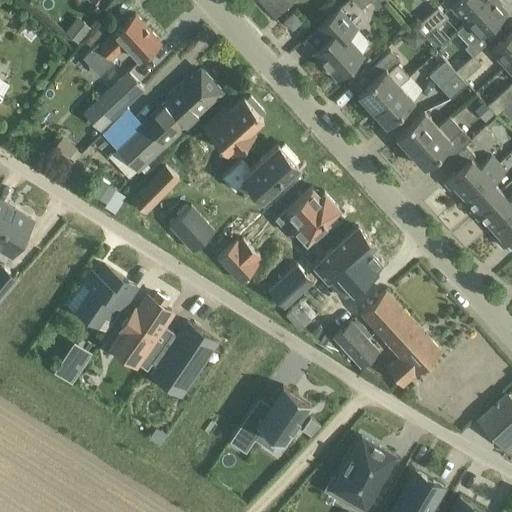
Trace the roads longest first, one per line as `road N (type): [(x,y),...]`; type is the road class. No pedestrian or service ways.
road 1 (residential): [(511,472),(374,395),(0,156)]
road 2 (residential): [(511,332),(214,0)]
road 3 (track): [(254,511),(374,395)]
